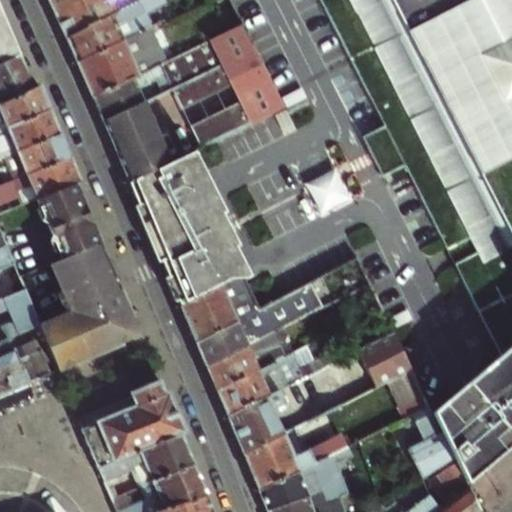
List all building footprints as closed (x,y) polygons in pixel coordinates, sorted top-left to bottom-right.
[(48,0),(51,5),(55,15),(85,0),(48,0)] [(85,0),(55,15),(62,30),(66,37),(138,0),(85,0)] [(138,0),(66,37),(72,51),(77,61),(135,32),(129,19),(141,14),(142,9),(161,0),(138,0)] [(213,0),(228,31),(242,25),(229,0),(213,0)] [(511,0),(317,0),(379,123),(357,135),(370,159),(382,184),(404,173),(497,360),(469,384),(433,416),(453,458),(466,485),(502,455),(511,446),(511,0)] [(0,65),(20,57),(0,8),(0,65)] [(135,32),(77,61),(86,80),(93,95),(157,64),(166,60),(152,32),(162,26),(159,20),(135,32)] [(142,101),(103,120),(108,131),(113,143),(266,72),(242,25),(228,31),(166,60),(157,64),(168,89),(158,94),(142,101)] [(0,65),(0,105),(0,107),(40,89),(33,74),(24,55),(20,57),(0,65)] [(157,64),(93,95),(98,109),(103,120),(142,101),(137,89),(152,81),(158,94),(168,89),(157,64)] [(285,110),(266,72),(113,143),(121,162),(129,180),(194,151),(285,110)] [(0,132),(50,112),(45,101),(40,89),(0,107),(0,106),(0,132)] [(0,159),(59,135),(55,126),(50,112),(0,132),(0,159)] [(59,135),(0,159),(0,172),(8,169),(14,182),(70,160),(65,148),(59,135)] [(194,151),(129,180),(140,208),(162,259),(181,303),(231,280),(245,280),(245,281),(251,278),(238,249),(239,249),(229,227),(223,214),(225,213),(194,151)] [(37,200),(74,185),(79,183),(75,173),(70,160),(14,182),(0,186),(0,199),(32,188),(37,200)] [(341,176),(309,192),(325,224),(357,208),(341,176)] [(60,260),(99,244),(88,218),(74,185),(37,200),(35,201),(60,260)] [(69,309),(37,321),(39,325),(45,341),(58,373),(140,340),(113,276),(99,244),(60,260),(57,261),(71,295),(64,299),(69,309)] [(14,265),(6,246),(0,248),(0,270),(1,270),(14,265)] [(363,273),(358,262),(338,272),(343,282),(363,273)] [(0,301),(25,291),(14,265),(1,270),(6,281),(0,284),(0,301)] [(259,310),(245,281),(245,280),(231,280),(181,303),(191,328),(196,341),(259,310)] [(283,299),(259,310),(196,341),(202,356),(207,365),(287,327),(313,315),(303,289),(283,299)] [(0,342),(13,336),(20,333),(39,325),(37,321),(25,291),(0,301),(0,342)] [(39,325),(20,333),(27,349),(45,341),(39,325)] [(287,327),(207,365),(212,378),(216,389),(258,369),(254,359),(282,346),(281,343),(288,340),(289,333),(287,327)] [(18,346),(13,336),(0,342),(0,368),(23,359),(21,355),(15,356),(12,351),(18,346)] [(394,336),(358,353),(375,389),(388,383),(411,372),(394,336)] [(294,352),(258,369),(216,389),(221,401),(227,414),(281,389),(344,359),(340,351),(331,355),(330,352),(300,366),(294,352)] [(40,352),(23,359),(0,368),(0,397),(50,376),(40,352)] [(429,409),(411,372),(388,383),(405,420),(429,409)] [(288,403),(281,389),(227,414),(230,422),(239,443),(242,452),(284,432),(273,411),(288,403)] [(82,429),(99,470),(182,435),(187,432),(177,412),(169,395),(131,410),(82,429)] [(77,418),(82,429),(131,410),(126,399),(77,418)] [(421,480),(447,462),(453,458),(433,416),(429,409),(423,412),(434,435),(406,448),(421,480)] [(295,458),(284,432),(242,452),(250,470),(258,489),(347,448),(340,433),(308,447),(309,451),(295,458)] [(131,472),(139,488),(195,466),(189,452),(182,435),(99,470),(104,483),(131,472)] [(347,448),(258,489),(263,500),(267,509),(323,491),(327,505),(341,500),(340,497),(348,493),(337,464),(352,457),(347,448)] [(450,496),(435,507),(439,511),(479,511),(471,496),(466,485),(453,458),(447,462),(450,466),(440,474),(450,496)] [(116,511),(160,511),(208,496),(201,478),(195,466),(139,488),(144,501),(115,511),(116,511)] [(392,499),(401,511),(439,511),(435,507),(417,483),(392,499)] [(329,511),(327,505),(323,491),(267,509),(267,511),(329,511)] [(213,511),(213,510),(208,496),(160,511),(213,511)] [(373,511),(401,511),(392,499),(373,511)] [(329,511),(345,511),(341,500),(327,505),(329,511)]
